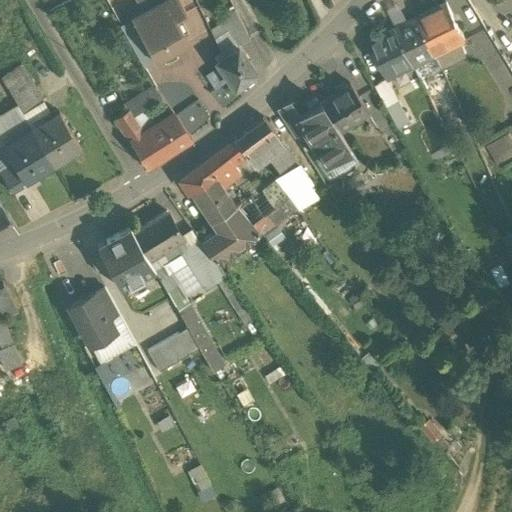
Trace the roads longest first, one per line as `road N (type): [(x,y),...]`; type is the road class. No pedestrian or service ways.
road 1 (secondary): [(355,0),(243,116),(141,187)]
road 2 (residential): [(141,187),(29,0)]
road 3 (track): [(472,490),(494,377),(511,338)]
road 4 (secondary): [(141,187),(0,253)]
